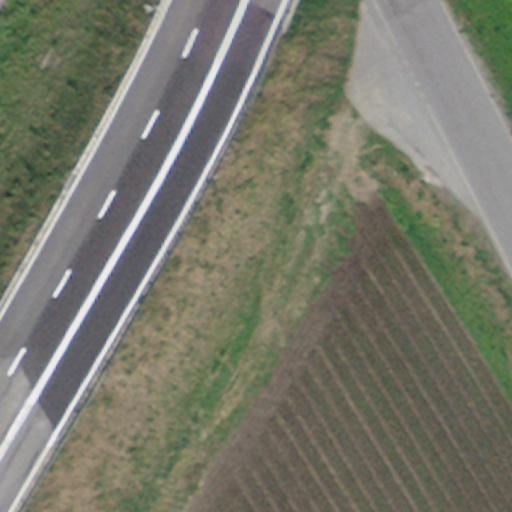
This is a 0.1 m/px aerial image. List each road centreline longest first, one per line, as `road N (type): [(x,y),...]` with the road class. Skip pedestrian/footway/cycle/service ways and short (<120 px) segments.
road 1 (primary): [(0,422),(186,88),(225,0)]
road 2 (secondary): [(511,201),(407,0)]
